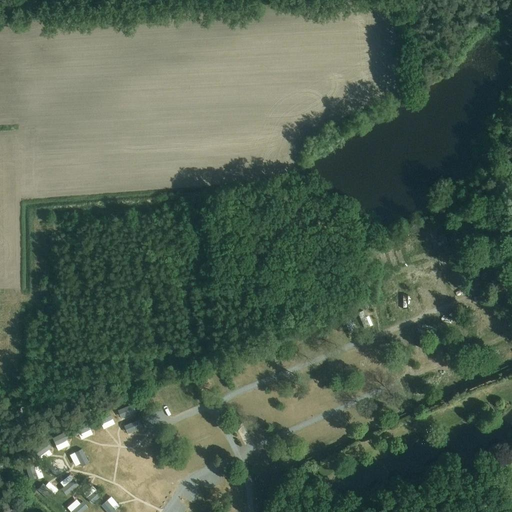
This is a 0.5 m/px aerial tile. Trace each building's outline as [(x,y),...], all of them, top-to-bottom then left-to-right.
[(398,235),(402,250),(408,248),(404,234),(398,235)] [(431,270),(447,267),(445,260),(429,263),(431,270)] [(452,273),(443,276),(448,290),(457,287),(452,273)] [(494,274),(482,281),(489,293),(501,285),(494,274)] [(390,276),(375,281),(379,292),(394,287),(390,276)] [(435,282),(429,283),(434,298),(439,296),(435,282)] [(363,311),(358,313),(364,329),(370,326),(368,322),(370,321),(368,317),(366,318),(363,311)] [(349,316),(343,319),(350,333),(355,331),(353,327),(356,326),(354,322),(352,323),(349,316)] [(494,316),(486,319),(489,327),(497,324),(494,316)] [(407,325),(401,328),(409,344),(415,342),(407,325)] [(305,370),(301,372),(306,387),(311,385),(305,370)] [(413,387),(409,388),(412,396),(422,392),(417,377),(411,379),(413,387)] [(166,386),(160,389),(167,403),(173,400),(166,386)] [(309,392),(304,394),(309,408),(315,406),(309,392)] [(126,402),(113,412),(118,419),(131,409),(126,402)] [(105,428),(111,420),(106,416),(100,424),(105,428)] [(135,416),(119,421),(122,430),(138,426),(135,416)] [(188,420),(181,424),(188,438),(196,434),(188,420)] [(330,420),(324,422),(329,434),(335,431),(330,420)] [(82,438),(88,431),(82,426),(76,433),(82,438)] [(310,443),(320,440),(317,427),(306,430),(310,443)] [(62,436),(50,443),(54,450),(66,444),(62,436)] [(78,446),(65,451),(70,465),(83,460),(78,446)] [(65,471),(55,479),(61,488),(72,480),(65,471)] [(43,478),(33,487),(43,498),(53,488),(43,478)] [(96,503),(105,511),(108,511),(116,504),(105,493),(96,503)] [(66,509),(76,501),(72,496),(62,504),(66,509)] [(79,500),(66,509),(68,511),(73,511),(83,505),(79,500)]
